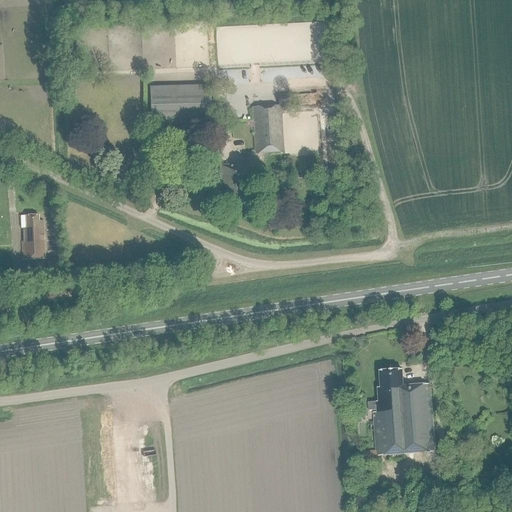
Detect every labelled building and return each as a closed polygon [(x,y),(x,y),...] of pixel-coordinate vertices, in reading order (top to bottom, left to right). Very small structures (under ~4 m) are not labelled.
[(211,124),(211,87),(150,87),(151,125),(211,124)] [(294,106),(293,95),(277,96),(278,107),(252,108),(256,154),(283,152),(280,107),(294,106)] [(334,117),(322,118),(326,172),(338,171),(334,117)] [(249,185),(248,163),(219,165),(220,187),(224,187),(225,203),(246,202),(245,185),(249,185)] [(260,182),(274,181),(274,174),(259,175),(260,182)] [(44,258),(43,220),(39,220),(39,215),(26,215),(26,227),(22,228),(22,241),(21,241),(22,259),(44,258)] [(0,309),(13,309),(12,298),(0,298),(0,309)] [(403,386),(402,370),(379,372),(380,388),(377,388),(377,402),(368,402),(369,411),(373,411),(375,450),(355,452),(356,468),(376,467),(376,457),(435,453),(430,384),(403,386)] [(415,483),(416,497),(447,495),(446,481),(415,483)]
